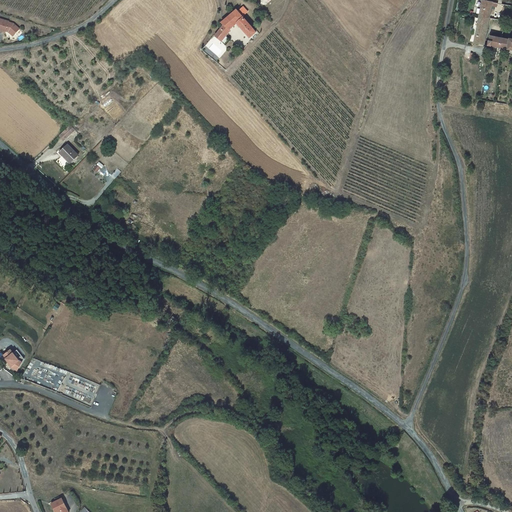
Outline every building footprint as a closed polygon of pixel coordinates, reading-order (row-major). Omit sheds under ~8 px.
[(486,49),(495,7),(485,5),(476,47),(486,49)] [(215,36),(225,45),(230,39),(226,35),(230,30),(237,24),(249,38),(256,32),(237,10),(222,23),(224,25),(215,36)] [(0,18),(0,30),(5,32),(6,29),(8,30),(8,31),(13,35),(19,28),(13,23),(8,21),(0,18)] [(493,51),(491,56),(511,60),(511,43),(493,39),(491,50),(493,51)] [(70,125),(59,136),(64,140),(75,130),(79,134),(82,132),(74,128),(73,128),(70,125)] [(68,145),(60,152),(66,158),(67,157),(72,162),(79,155),(68,145)] [(98,161),(93,170),(99,173),(103,164),(98,161)] [(25,359),(18,350),(14,353),(11,350),(4,356),(11,364),(10,365),(12,367),(18,371),(25,359)] [(67,511),(62,498),(51,503),(54,511),(57,511),(67,511)]
